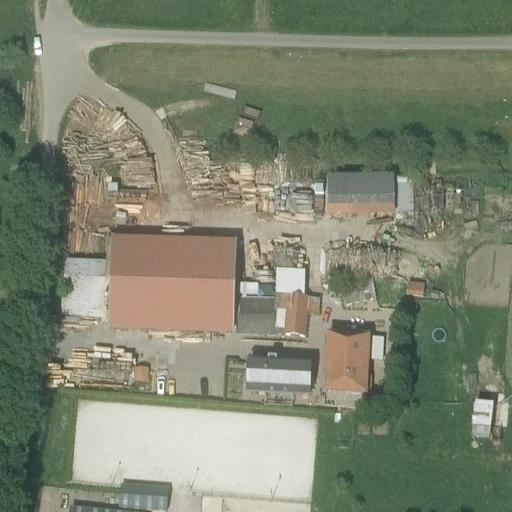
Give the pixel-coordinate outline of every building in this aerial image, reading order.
[(407,174),(357,176),(358,215),(413,213),(413,205),(408,205),(407,174)] [(275,335),(305,338),(307,314),(308,301),(255,299),(236,298),(238,246),(112,241),(110,332),(151,333),(255,337),(275,337),(275,335)] [(65,299),(63,319),(106,322),(110,267),(94,266),(68,264),(65,299)] [(345,307),(372,302),(372,311),(379,311),(379,313),(397,313),(399,282),(371,281),(340,288),(345,307)] [(372,341),(330,337),(325,395),(366,399),(366,395),(370,395),(371,381),(368,381),(372,341)] [(248,359),(247,392),(308,395),(310,362),(248,359)] [(134,370),(134,384),(148,384),(148,371),(134,370)] [(475,405),(472,437),(490,439),(493,407),(475,405)]
